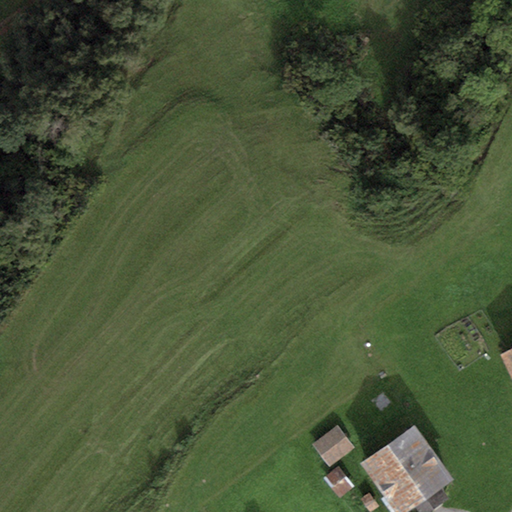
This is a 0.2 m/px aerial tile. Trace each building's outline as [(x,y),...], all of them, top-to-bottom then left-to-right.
[(511,349),(500,355),(511,379),(511,349)] [(415,425),(357,465),(390,511),(410,511),(415,509),(417,511),(428,511),(446,500),(440,490),(454,481),(415,425)] [(337,426),(312,445),(329,467),(354,448),(337,426)] [(338,466),(323,478),(340,499),(354,487),(338,466)] [(370,511),(378,507),(368,493),(360,499),(369,511),(370,511)]
